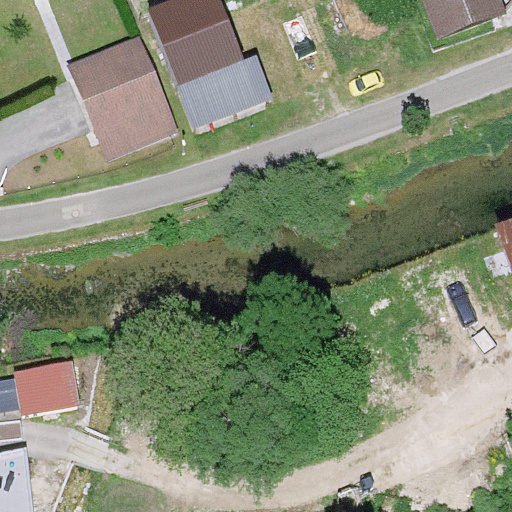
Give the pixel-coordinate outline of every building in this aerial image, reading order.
[(229,0),(216,0),(156,26),(187,99),(259,68),(229,0)] [(501,0),(422,0),(445,50),(511,21),(501,0)] [(149,38),(69,73),(81,102),(108,163),(188,127),(149,38)] [(511,216),(496,222),(511,264),(511,216)] [(72,360),(15,371),(23,415),(80,404),(72,360)]
